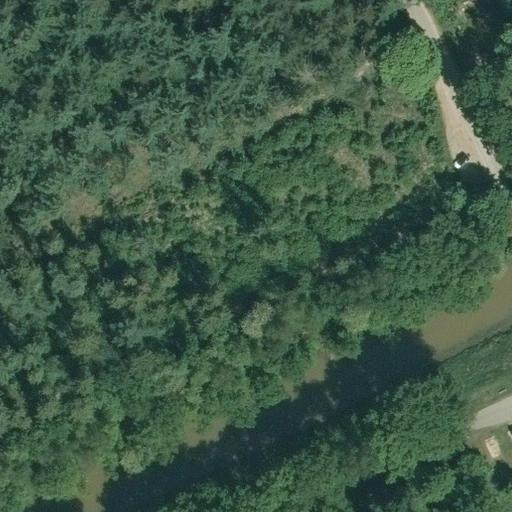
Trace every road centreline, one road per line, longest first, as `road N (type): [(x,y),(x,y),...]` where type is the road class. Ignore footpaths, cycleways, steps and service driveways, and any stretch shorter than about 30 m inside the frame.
road 1 (unclassified): [(511,400),(283,511)]
road 2 (unclassified): [(408,0),(511,211)]
